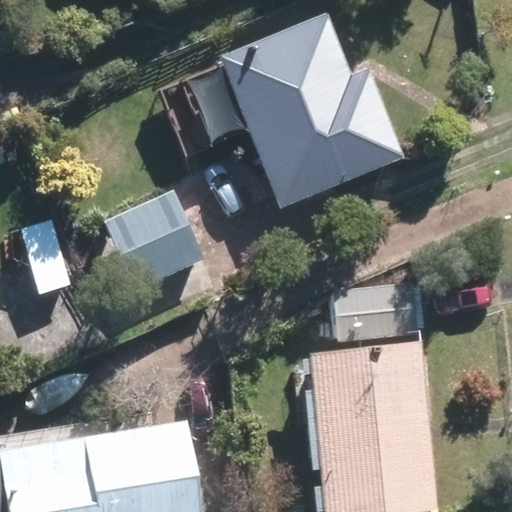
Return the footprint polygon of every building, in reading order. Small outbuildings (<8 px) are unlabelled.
[(306,17),(209,58),(270,200),(383,153),(349,72),(333,79),(306,17)] [(158,199),(103,223),(129,280),(183,255),(158,199)] [(48,218),(14,229),(34,294),(68,284),(48,218)] [(417,288),(330,294),(334,338),(420,332),(417,288)] [(409,349),(299,362),(317,511),(427,499),(409,349)] [(190,511),(177,425),(0,451),(0,511),(190,511)]
